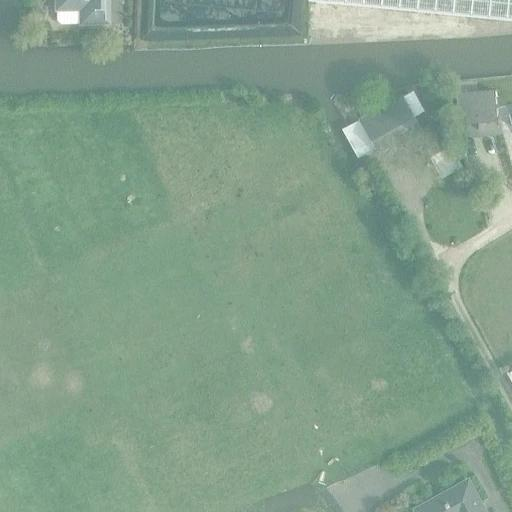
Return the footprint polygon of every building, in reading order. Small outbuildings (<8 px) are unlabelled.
[(80,26),(109,26),(108,0),(56,0),(56,21),(60,26),(80,26)] [(511,0),(309,0),(309,2),(318,3),(511,21),(511,0)] [(468,93),(456,95),(459,126),(497,123),(494,91),(489,92),(468,93)] [(419,131),(403,102),(361,125),(377,154),(419,131)] [(413,511),(482,511),(466,483),(413,511)]
